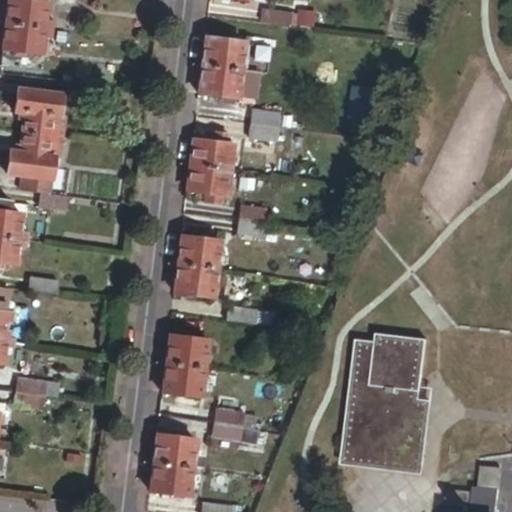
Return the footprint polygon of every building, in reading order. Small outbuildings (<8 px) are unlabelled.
[(52,37),(55,20),(47,19),(49,3),(37,2),(36,0),(9,0),(4,47),(16,49),(15,55),(29,57),(30,51),(43,52),(45,36),(52,37)] [(291,25),(293,10),(262,6),(260,21),(291,25)] [(242,68),(245,42),(206,37),(203,63),(242,68)] [(255,100),(257,81),(240,79),(242,68),(203,63),(199,93),(255,100)] [(104,80),(105,66),(94,65),(92,79),(104,80)] [(131,83),(133,69),(105,66),(104,80),(131,83)] [(109,97),(111,83),(82,80),(80,94),(109,97)] [(60,155),(65,116),(60,115),(63,93),(19,88),(16,110),(25,111),(20,151),(11,150),(8,173),(19,174),(18,187),(43,190),(51,191),(55,155),(60,155)] [(279,124),(281,111),(251,107),(249,121),(279,124)] [(278,138),(279,124),(249,121),(248,135),(278,138)] [(371,135),(372,124),(348,121),(346,132),(371,135)] [(228,194),(233,146),(229,146),(231,135),(215,133),(214,143),(193,140),(187,188),(208,191),(206,201),(222,203),(223,193),(228,194)] [(69,208),(71,193),(51,191),(43,190),(41,204),(69,208)] [(27,248),(29,231),(21,230),(23,213),(11,212),(11,206),(0,204),(0,266),(4,267),(5,262),(17,264),(19,247),(27,248)] [(263,222),(265,209),(239,206),(237,218),(263,222)] [(266,235),(267,222),(263,222),(237,218),(236,232),(266,235)] [(215,297),(222,242),(181,237),(174,292),(215,297)] [(56,293),(58,279),(28,275),(27,289),(56,293)] [(9,330),(11,313),(8,313),(9,304),(10,304),(12,287),(0,285),(0,333),(17,335),(17,331),(9,330)] [(255,323),(257,309),(227,305),(225,319),(255,323)] [(110,347),(111,333),(100,331),(98,345),(110,347)] [(424,469),(430,421),(424,420),(426,398),(426,397),(422,396),(429,337),(379,331),(378,339),(367,338),(353,462),(424,469)] [(15,348),(17,335),(0,333),(0,362),(5,363),(7,347),(15,348)] [(202,395),(209,340),(169,335),(162,390),(202,395)] [(44,393),(46,380),(15,376),(14,389),(44,393)] [(57,395),(58,381),(46,380),(44,393),(57,395)] [(43,407),(44,393),(14,389),(12,403),(43,407)] [(430,421),(432,398),(426,398),(424,420),(430,421)] [(242,427),(244,413),(214,409),(213,423),(242,427)] [(240,441),(242,427),(213,423),(211,437),(240,441)] [(257,443),(259,429),(242,427),(240,441),(257,443)] [(190,494),(197,440),(157,435),(150,490),(190,494)] [(497,511),(503,469),(483,467),(481,486),(474,485),(474,492),(448,489),(446,503),(466,505),(465,511),(497,511)] [(229,511),(230,506),(201,503),(200,511),(229,511)]
